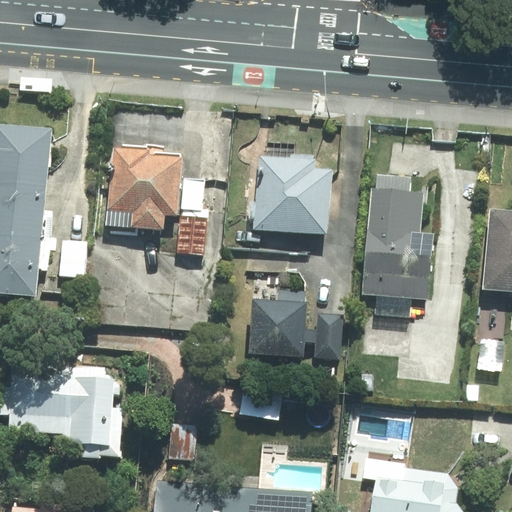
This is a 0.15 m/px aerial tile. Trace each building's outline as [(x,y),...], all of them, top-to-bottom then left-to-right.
[(0,298),(41,302),(56,133),(0,127),(0,298)] [(118,146),(112,211),(139,213),(138,232),(168,235),(169,225),(181,226),(178,255),(208,257),(211,218),(180,216),(185,152),(118,146)] [(320,162),(260,158),(254,233),(335,239),(339,172),(319,170),(320,162)] [(415,180),(373,177),(363,299),(433,305),(438,237),(425,236),(428,196),(414,195),(415,180)] [(511,215),(495,213),(486,292),(511,295),(511,215)] [(92,246),(64,243),(61,279),(89,282),(92,246)] [(313,307),(259,303),(254,358),(308,363),(310,347),(319,348),(318,362),(345,365),(349,319),(323,317),(322,333),(311,332),(313,307)] [(509,344),(483,342),(480,372),(506,375),(509,344)] [(16,390),(4,389),(2,417),(15,418),(13,434),(67,438),(66,445),(86,447),(84,462),(105,464),(106,452),(118,453),(124,384),(105,383),(106,371),(70,368),(69,387),(17,382),(16,390)] [(462,511),(465,491),(381,481),(377,511),(462,511)] [(315,511),(317,496),(204,487),(201,511),(315,511)]
